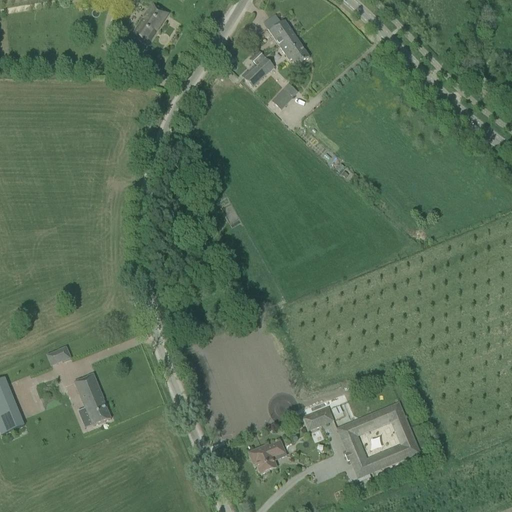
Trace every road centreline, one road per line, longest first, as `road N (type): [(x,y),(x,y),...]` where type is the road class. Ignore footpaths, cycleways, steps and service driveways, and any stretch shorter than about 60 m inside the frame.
road 1 (unclassified): [(220,511),(152,328),(138,225),(155,144),(175,100),(241,0)]
road 2 (tertiary): [(511,151),(453,106),(349,0)]
